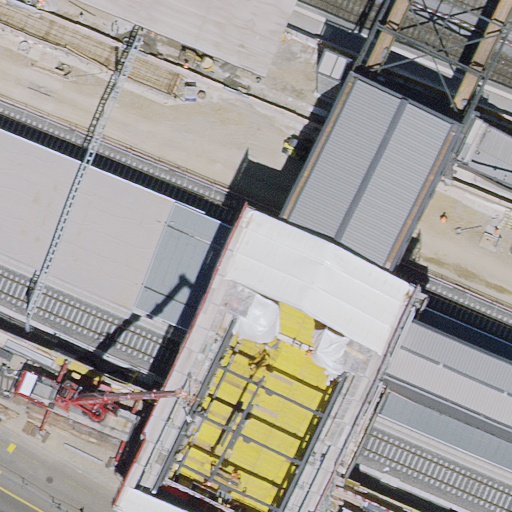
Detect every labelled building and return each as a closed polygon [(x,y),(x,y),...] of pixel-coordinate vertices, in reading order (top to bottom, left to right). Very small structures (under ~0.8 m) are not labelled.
[(0,0),(0,35),(301,163),(362,30),(291,0),(0,0)] [(357,347),(390,275),(426,197),(450,144),(480,77),(511,6),(511,0),(375,0),(362,30),(301,163),(274,221),(173,444),(239,474),(268,487),(289,497),(295,483),(357,347)] [(511,89),(480,77),(450,144),(426,197),(511,230),(511,89)] [(511,358),(0,141),(0,261),(511,478),(511,358)] [(299,511),(304,504),(289,497),(268,487),(239,474),(173,444),(167,441),(153,470),(147,483),(210,511),(299,511)]
